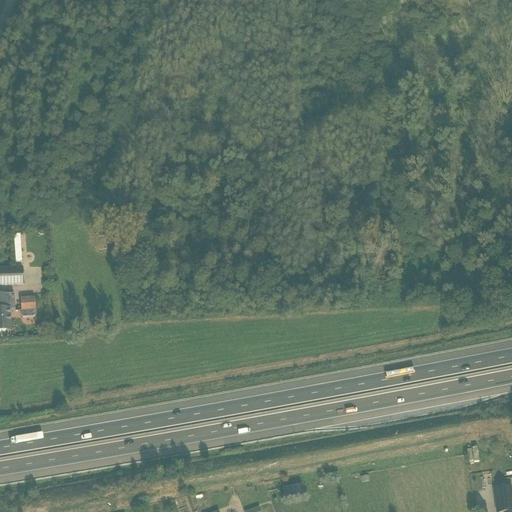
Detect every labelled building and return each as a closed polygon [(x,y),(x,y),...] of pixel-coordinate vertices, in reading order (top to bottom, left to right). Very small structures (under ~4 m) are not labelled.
[(0,286),(15,285),(24,285),(23,269),(0,269),(0,286)] [(15,312),(15,304),(14,295),(0,295),(0,332),(10,332),(9,313),(15,312)] [(20,300),(21,312),(35,311),(35,299),(20,300)] [(470,462),(480,460),(479,448),(468,450),(470,462)] [(302,484),(283,488),(286,500),(304,496),(302,484)] [(511,511),(511,491),(511,487),(494,490),(497,511),(511,511)]
